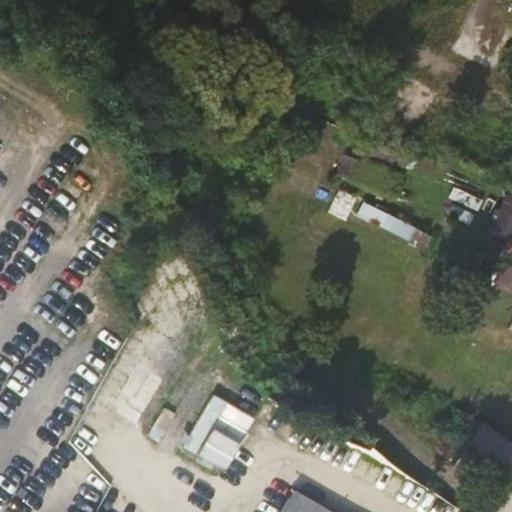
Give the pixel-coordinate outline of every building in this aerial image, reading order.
[(327,163),(380,184),(387,164),(335,143),(327,163)] [(334,182),(327,198),(344,207),(352,190),(334,182)] [(506,239),(504,244),(509,246),(511,247),(511,197),(505,194),(498,210),(493,208),(490,216),(494,218),(488,232),(506,239)] [(409,234),(408,238),(419,243),(427,227),(388,208),(389,205),(376,198),(374,202),(363,196),(357,209),(409,234)] [(344,207),(327,198),(325,202),(342,211),(344,207)] [(419,243),(424,246),(432,230),(427,227),(419,243)] [(511,264),(506,262),(496,282),(511,290),(511,264)] [(187,451),(226,473),(256,421),(217,399),(187,451)] [(450,459),(499,493),(511,468),(511,449),(471,425),(450,459)] [(285,511),(330,511),(297,493),(285,511)]
